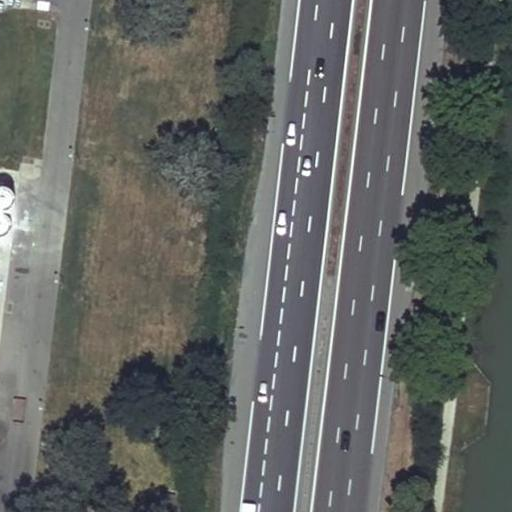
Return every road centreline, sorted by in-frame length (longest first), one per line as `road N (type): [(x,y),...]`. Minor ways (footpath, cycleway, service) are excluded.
road 1 (motorway): [(339,511),(398,0)]
road 2 (motorway): [(328,0),(269,511)]
